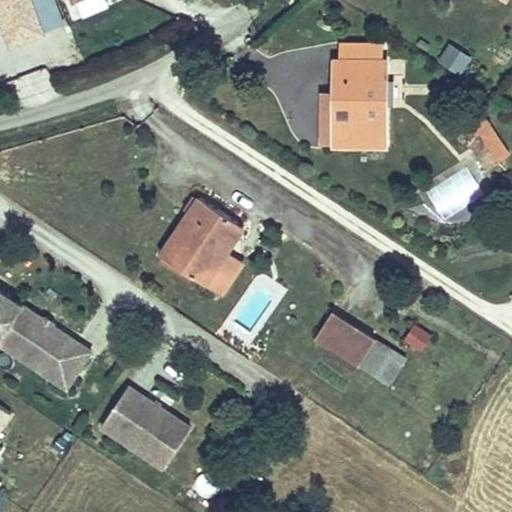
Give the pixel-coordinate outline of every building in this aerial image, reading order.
[(36,0),(1,0),(9,13),(36,0)] [(0,31),(0,55),(1,57),(10,53),(0,31)] [(461,73),(473,56),(451,41),(439,58),(461,73)] [(323,60),(323,95),(329,95),(329,144),(376,143),(378,61),(323,60)] [(329,95),(323,95),(317,95),(317,144),(329,144),(329,95)] [(458,139),(466,144),(481,121),(461,107),(445,130),(425,145),(434,157),(458,139)] [(213,258),(219,249),(215,246),(229,223),(188,195),(151,254),(196,283),(213,258)] [(215,246),(219,249),(234,226),(229,223),(215,246)] [(213,258),(196,283),(209,292),(226,266),(213,258)] [(81,349),(0,296),(0,350),(42,378),(51,365),(65,374),(81,349)] [(324,311),(308,337),(354,364),(368,338),(324,311)] [(415,324),(405,339),(422,350),(432,335),(415,324)] [(404,358),(368,338),(354,364),(389,384),(404,358)] [(56,387),(65,374),(51,365),(42,378),(56,387)] [(180,425),(118,384),(91,424),(154,465),(180,425)] [(0,431),(13,412),(0,403),(0,431)]
